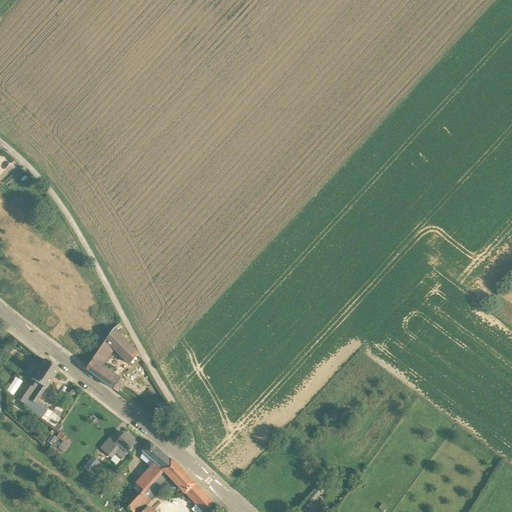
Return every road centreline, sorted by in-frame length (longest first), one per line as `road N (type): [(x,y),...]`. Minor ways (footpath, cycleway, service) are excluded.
road 1 (unknown): [(191,468),(193,436),(50,187),(0,147)]
road 2 (residential): [(242,511),(0,315)]
